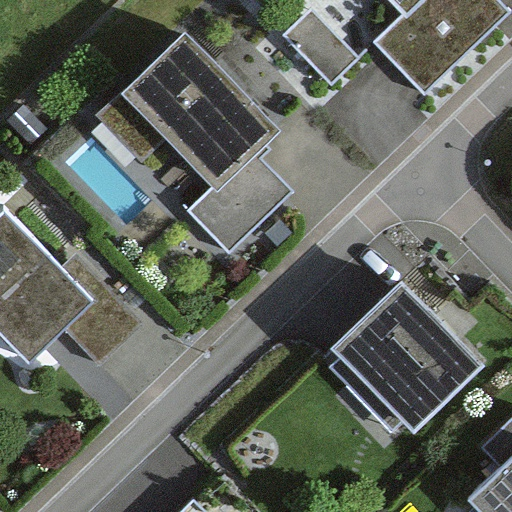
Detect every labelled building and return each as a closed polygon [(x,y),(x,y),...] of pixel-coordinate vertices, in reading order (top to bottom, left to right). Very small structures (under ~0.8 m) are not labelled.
[(433,0),(409,0),(421,12),(433,0)] [(286,128),(198,32),(138,87),(226,183),(286,128)] [(99,293),(18,211),(0,228),(0,319),(35,356),(99,293)] [(421,278),(349,341),(425,428),(497,365),(421,278)] [(511,511),(511,468),(481,496),(496,511),(511,511)]
